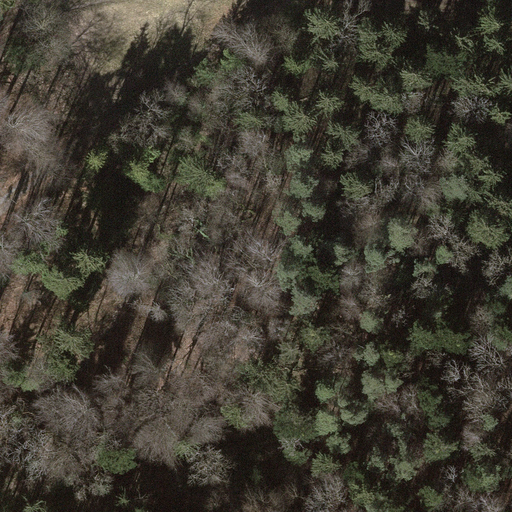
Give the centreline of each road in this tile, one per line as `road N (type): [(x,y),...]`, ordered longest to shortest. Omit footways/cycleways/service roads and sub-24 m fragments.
road 1 (track): [(0,209),(76,146),(288,0)]
road 2 (track): [(351,0),(407,9),(511,6)]
